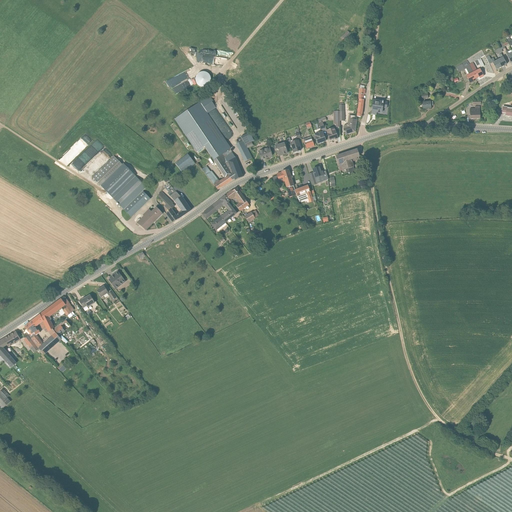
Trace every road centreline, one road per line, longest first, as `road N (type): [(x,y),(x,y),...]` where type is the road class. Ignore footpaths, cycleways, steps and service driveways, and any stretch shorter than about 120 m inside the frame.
road 1 (tertiary): [(0,334),(230,186),(364,138)]
road 2 (track): [(358,140),(419,392),(456,434),(511,459)]
road 3 (track): [(168,230),(133,230),(98,187),(0,123)]
road 4 (track): [(376,29),(344,25),(308,49),(223,67)]
